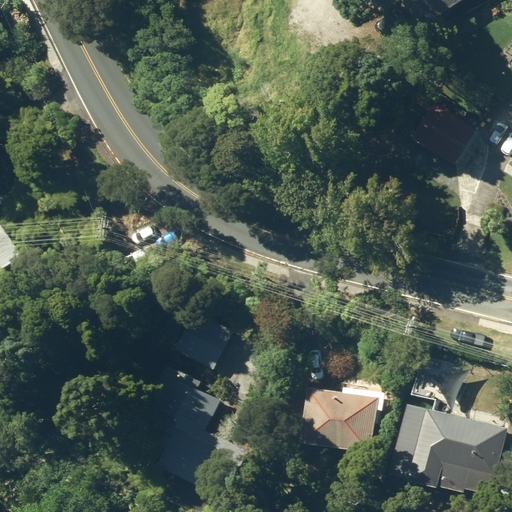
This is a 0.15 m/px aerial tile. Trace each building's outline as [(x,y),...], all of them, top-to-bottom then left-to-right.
[(404,0),(426,32),(471,0),(404,0)] [(511,60),(507,57),(486,83),(511,104),(511,60)] [(413,140),(457,169),(480,133),(436,105),(413,140)] [(0,271),(2,275),(25,258),(0,224),(0,271)] [(199,312),(177,353),(216,374),(237,333),(199,312)] [(158,471),(226,503),(250,453),(208,433),(223,403),(197,390),(200,383),(172,369),(154,408),(182,422),(158,471)] [(385,414),(388,395),(346,390),(345,396),(309,391),(301,447),(373,456),(379,414),(385,414)] [(433,486),(494,499),(509,430),(428,412),(416,462),(437,467),(433,486)]
